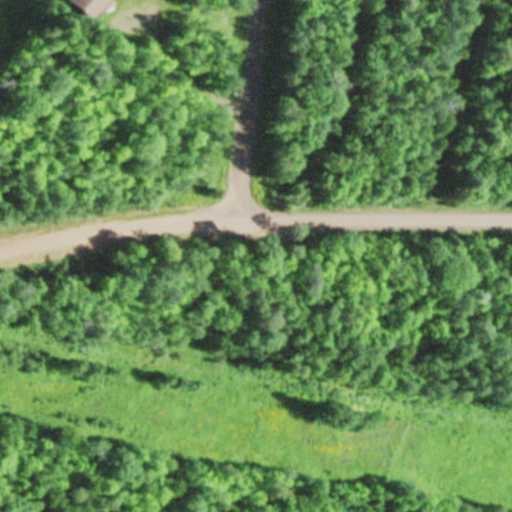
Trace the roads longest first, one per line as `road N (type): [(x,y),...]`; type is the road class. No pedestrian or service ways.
road 1 (residential): [(0,253),(133,225),(511,217)]
road 2 (residential): [(259,0),(231,221)]
